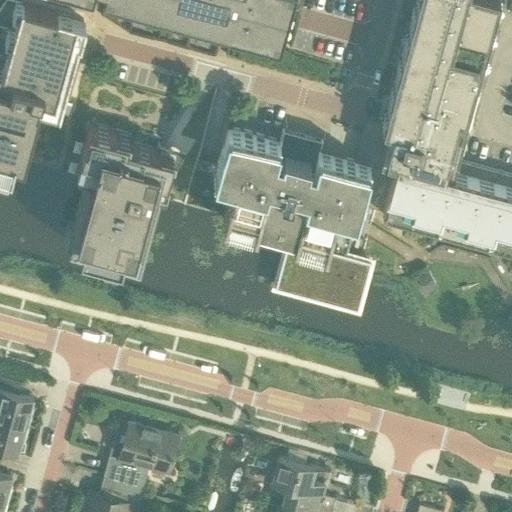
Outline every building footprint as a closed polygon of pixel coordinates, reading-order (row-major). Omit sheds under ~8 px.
[(103,0),(103,1),(106,2),(106,0),(117,0),(116,5),(135,10),(136,4),(147,7),(145,13),(163,18),(165,12),(176,15),(174,21),(192,25),(194,20),(205,23),(203,28),(280,49),(285,31),(280,29),(286,6),(291,7),(293,0),(103,0)] [(511,171),(472,161),(456,157),(498,0),(416,0),(385,117),(384,122),(381,132),(401,138),(383,207),(511,242),(511,171)] [(0,164),(10,168),(13,156),(23,159),(41,164),(69,70),(78,38),(79,38),(84,18),(83,18),(21,1),(20,3),(26,5),(23,14),(17,12),(13,30),(18,31),(16,40),(10,39),(6,55),(0,53),(0,164)] [(69,70),(41,164),(55,168),(86,176),(69,237),(82,241),(80,249),(120,260),(122,252),(138,256),(155,196),(183,203),(185,204),(197,159),(210,109),(209,109),(198,105),(183,101),(102,79),(82,73),(69,70)] [(227,124),(216,165),(206,162),(197,159),(185,204),(224,214),(222,220),(288,237),(275,283),(358,306),(366,275),(372,257),(347,250),(360,200),(383,207),(401,138),(381,132),(384,122),(366,117),(354,158),(318,149),(322,136),(282,125),(278,138),(227,124)] [(0,414),(27,422),(34,395),(19,391),(22,380),(0,373),(0,414)] [(19,450),(27,422),(0,414),(0,456),(1,457),(4,445),(19,450)] [(168,468),(179,431),(130,418),(120,454),(110,451),(104,472),(144,482),(149,463),(168,468)] [(330,511),(335,495),(320,491),(323,483),(311,479),(315,463),(279,453),(271,480),(286,484),(280,504),(309,511),(330,511)] [(0,498),(5,500),(13,473),(0,469),(0,460),(1,457),(0,456),(0,498)] [(138,502),(144,482),(104,472),(99,491),(88,488),(84,503),(88,504),(86,511),(125,511),(129,500),(138,502)] [(419,501),(415,511),(440,511),(442,507),(419,501)] [(280,504),(277,503),(274,511),(309,511),(280,504)]
